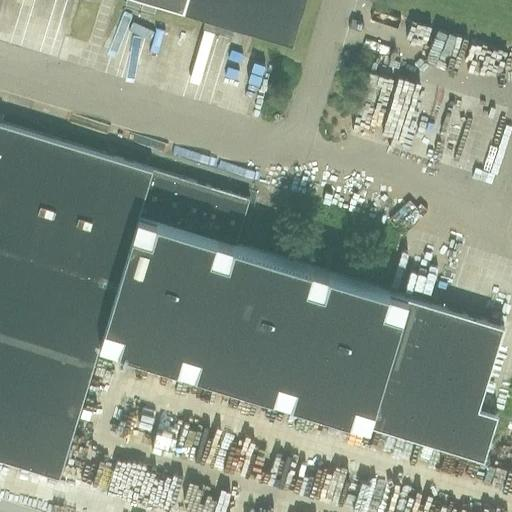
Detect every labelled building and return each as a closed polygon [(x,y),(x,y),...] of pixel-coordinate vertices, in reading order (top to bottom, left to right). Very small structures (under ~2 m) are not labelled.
[(139,0),(294,47),(295,44),(294,44),(307,0),(139,0)] [(69,38),(71,24),(55,22),(53,36),(69,38)] [(481,67),(495,70),(497,63),(511,67),(511,42),(489,36),(481,67)] [(435,147),(456,83),(425,73),(421,87),(430,90),(414,140),(435,147)] [(395,75),(385,123),(398,125),(407,77),(395,75)] [(497,99),(511,103),(511,80),(510,87),(501,85),(497,99)] [(473,128),(489,128),(490,96),(473,96),(473,128)] [(0,457),(59,475),(100,340),(484,457),(498,411),(479,406),(504,323),(236,242),(250,196),(0,119),(0,457)] [(159,378),(149,431),(171,436),(181,382),(159,378)] [(255,467),(287,473),(292,447),(281,445),(284,430),(263,426),(255,467)] [(300,463),(312,467),(321,435),(309,431),(300,463)] [(359,493),(375,442),(348,434),(333,485),(359,493)] [(416,511),(420,511),(439,461),(427,457),(414,495),(414,494),(408,509),(416,511)] [(303,488),(303,502),(315,502),(315,487),(303,488)] [(232,511),(244,511),(249,491),(238,488),(232,511)]
